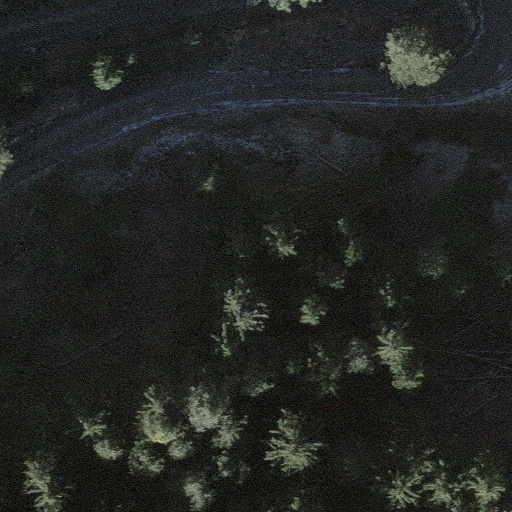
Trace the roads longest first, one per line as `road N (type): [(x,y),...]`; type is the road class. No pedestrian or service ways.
road 1 (track): [(0,220),(47,167),(132,101),(365,113),(462,82),(511,37)]
road 2 (track): [(264,0),(0,63)]
